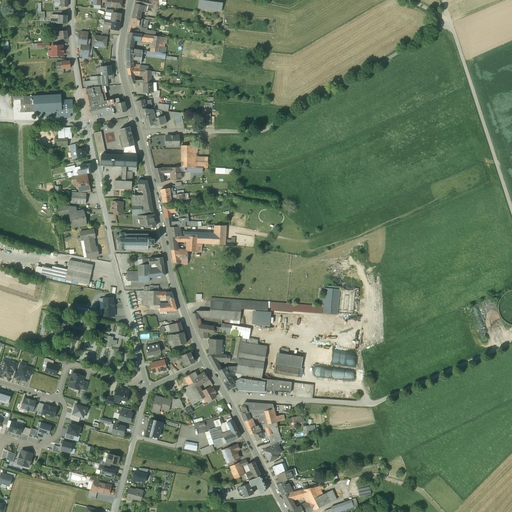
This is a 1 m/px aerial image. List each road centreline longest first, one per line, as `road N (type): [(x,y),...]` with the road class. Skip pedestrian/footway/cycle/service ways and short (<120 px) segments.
road 1 (track): [(449,20),(261,132),(138,132)]
road 2 (track): [(511,342),(370,405),(227,396)]
road 3 (track): [(495,159),(307,241),(227,231)]
road 4 (residential): [(86,122),(145,387)]
road 5 (tertiary): [(132,113),(175,286),(206,361)]
road 6 (track): [(442,0),(511,211)]
road 7 (tertiary): [(206,361),(287,511)]
road 8 (residential): [(145,387),(115,511)]
road 9 (residential): [(71,0),(86,122)]
road 10 (residential): [(58,399),(67,361),(145,387)]
